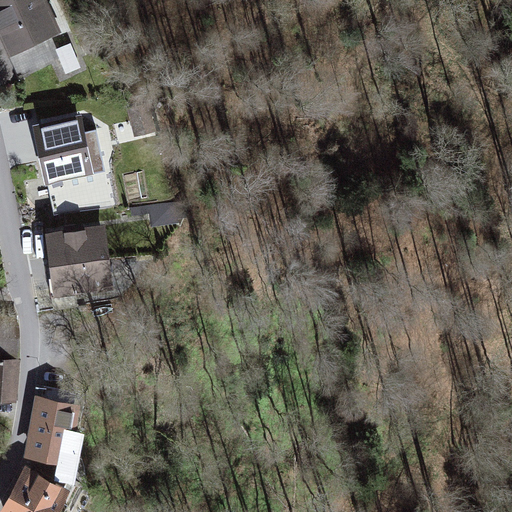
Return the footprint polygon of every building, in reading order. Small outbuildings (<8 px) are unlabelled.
[(31,0),(0,0),(0,29),(22,79),(60,62),(31,0)] [(74,125),(29,131),(37,191),(82,185),(74,125)] [(87,236),(37,240),(42,296),(92,292),(87,236)] [(21,320),(0,319),(0,397),(18,399),(21,320)] [(41,403),(36,403),(27,458),(70,467),(78,413),(74,412),(78,393),(44,386),(41,403)] [(72,494),(26,468),(1,511),(65,511),(68,508),(65,507),(72,494)]
